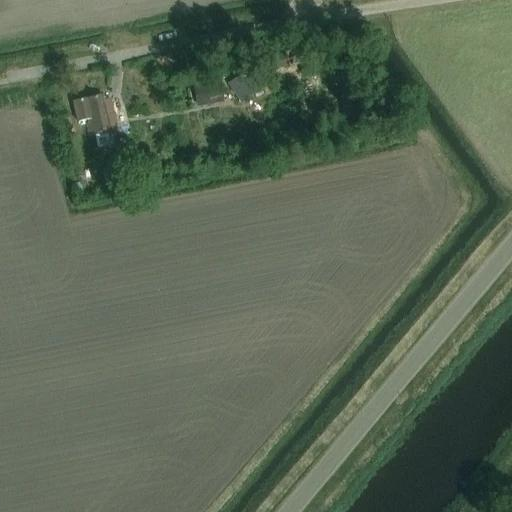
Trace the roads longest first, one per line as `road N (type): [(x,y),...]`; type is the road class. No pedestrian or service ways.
road 1 (unclassified): [(8,81),(448,0)]
road 2 (unclassified): [(289,511),(511,246)]
